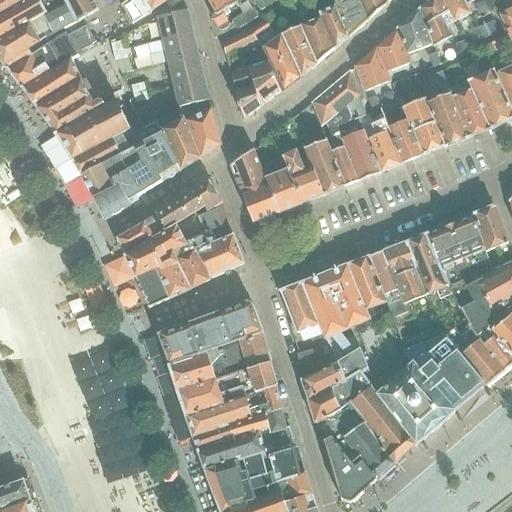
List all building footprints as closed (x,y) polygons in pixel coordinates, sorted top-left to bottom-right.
[(99,10),(92,0),(0,0),(0,16),(27,0),(66,0),(68,3),(78,22),(99,10)] [(45,15),(68,3),(66,0),(27,0),(0,16),(0,39),(29,23),(45,15)] [(126,0),(122,3),(135,22),(166,0),(171,7),(181,0),(126,0)] [(222,12),(237,3),(234,0),(207,0),(216,13),(211,16),(221,31),(230,25),(222,12)] [(261,9),(270,4),(268,0),(256,0),(261,9)] [(296,7),(290,0),(280,9),(285,15),(296,7)] [(349,36),(367,20),(359,0),(334,0),(336,4),(349,36)] [(359,0),(367,20),(386,5),(383,0),(359,0)] [(442,15),(449,11),(442,0),(428,0),(422,8),(421,9),(434,44),(435,46),(453,36),(442,15)] [(442,0),(449,11),(455,22),(472,13),(467,4),(465,0),(442,0)] [(248,1),(239,6),(243,13),(252,7),(248,1)] [(0,56),(6,64),(64,29),(78,22),(68,3),(45,15),(29,23),(0,39),(0,56)] [(322,16),(335,48),(349,36),(336,4),(320,11),(322,16)] [(248,22),(258,16),(253,7),(252,7),(243,13),(248,22)] [(511,40),(511,7),(500,14),(511,40)] [(163,40),(194,32),(188,9),(157,17),(163,40)] [(408,54),(434,44),(421,9),(399,29),(408,54)] [(243,25),(248,22),(243,13),(237,16),(243,25)] [(237,29),(243,25),(237,16),(232,20),(237,29)] [(318,63),(335,49),(335,48),(322,16),(302,24),(303,25),(318,63)] [(263,32),(270,28),(266,19),(258,24),(263,32)] [(479,27),(484,38),(492,34),(487,23),(479,27)] [(255,36),(263,32),(258,24),(251,29),(255,36)] [(302,76),(302,75),(318,63),(303,25),(287,31),(282,33),(302,76)] [(71,61),(98,46),(87,26),(69,35),(64,29),(6,64),(24,88),(71,61)] [(475,42),(484,38),(479,27),(471,31),(475,42)] [(257,40),(255,36),(251,29),(241,33),(247,44),(257,40)] [(378,47),(388,72),(411,63),(408,54),(399,29),(396,31),(392,34),(392,35),(378,47)] [(168,62),(199,55),(194,32),(163,40),(168,62)] [(226,55),(247,44),(241,33),(221,42),(226,55)] [(287,86),(302,76),(282,33),(262,47),(268,61),(281,90),(287,86)] [(498,40),(503,50),(509,48),(504,37),(498,40)] [(112,52),(126,49),(124,40),(110,43),(112,52)] [(461,55),(469,51),(465,40),(456,44),(461,55)] [(496,53),(503,50),(498,40),(491,42),(496,53)] [(496,53),(491,42),(483,46),(488,57),(496,53)] [(391,81),(388,72),(378,47),(375,50),(374,50),(370,53),(371,54),(356,66),(366,91),(391,81)] [(128,57),(126,49),(112,52),(114,61),(128,57)] [(434,67),(442,63),(437,52),(429,56),(434,67)] [(173,84),(204,77),(199,55),(168,62),(173,84)] [(71,61),(24,88),(38,107),(82,81),(71,61)] [(249,67),(262,105),(281,90),(268,61),(249,67)] [(482,75),(478,64),(464,69),(468,80),(491,128),(511,118),(511,106),(497,74),(495,70),(482,75)] [(245,117),(262,105),(249,67),(249,66),(231,73),(237,91),(235,92),(243,116),(245,117)] [(511,66),(497,74),(511,106),(511,66)] [(449,88),(443,70),(431,76),(436,90),(441,88),(444,95),(428,102),(446,146),(469,137),(449,88)] [(361,95),(351,71),(313,103),(322,126),(334,117),(339,133),(358,181),(382,173),(368,139),(360,118),(367,115),(360,96),(361,95)] [(191,104),(210,100),(204,77),(173,84),(179,107),(181,106),(191,104)] [(396,92),(407,88),(403,79),(392,84),(396,92)] [(469,137),(490,129),(491,128),(468,80),(449,88),(469,137)] [(57,134),(106,106),(102,98),(94,103),(82,81),(38,107),(57,134)] [(133,94),(146,90),(144,82),(131,85),(133,94)] [(148,99),(146,90),(133,94),(135,102),(148,99)] [(369,99),(373,110),(382,107),(377,96),(369,99)] [(428,102),(426,98),(403,108),(422,156),(445,146),(445,147),(446,146),(428,102)] [(130,127),(117,100),(106,106),(57,134),(72,158),(130,127)] [(197,116),(191,104),(181,106),(181,108),(201,159),(221,145),(212,108),(197,116)] [(403,108),(403,107),(384,115),(385,118),(403,164),(422,156),(403,108)] [(182,170),(201,159),(181,108),(157,119),(158,121),(164,132),(182,170)] [(382,173),(403,164),(385,118),(373,125),(377,135),(368,139),(382,173)] [(164,132),(158,121),(157,119),(135,129),(133,126),(130,127),(72,158),(83,175),(142,143),(142,142),(164,132)] [(142,142),(142,143),(165,181),(182,170),(164,132),(142,142)] [(346,186),(358,181),(339,133),(333,136),(338,149),(333,152),(346,186)] [(328,139),(305,148),(310,160),(324,195),(346,187),(346,186),(333,152),(328,139)] [(105,221),(131,206),(129,202),(165,181),(142,143),(83,175),(82,176),(105,221)] [(277,214),(280,213),(262,168),(255,149),(252,151),(252,150),(247,153),(248,154),(231,165),(237,180),(236,180),(238,185),(239,185),(243,195),(242,196),(253,223),(272,216),(272,217),(277,215),(277,214)] [(298,151),(284,157),(302,204),(324,196),(324,195),(310,160),(302,163),(298,151)] [(284,157),(262,168),(280,213),(302,205),(302,204),(284,157)] [(167,231),(177,225),(206,207),(208,212),(222,202),(222,201),(210,182),(157,215),(167,231)] [(214,242),(234,235),(222,202),(208,212),(198,216),(202,227),(207,230),(209,229),(214,242)] [(472,216),(489,256),(494,269),(511,261),(511,251),(496,206),(472,216)] [(126,255),(167,231),(157,215),(117,239),(126,255)] [(498,320),(497,317),(493,310),(477,281),(473,274),(471,275),(468,265),(489,256),(472,216),(428,234),(448,285),(459,307),(468,326),(476,337),(498,320)] [(186,243),(177,225),(167,231),(126,255),(137,278),(156,271),(156,273),(179,265),(177,260),(195,251),(198,256),(212,249),(211,244),(209,239),(202,236),(186,243)] [(431,293),(440,316),(459,307),(448,285),(428,234),(406,243),(407,244),(426,295),(431,293)] [(198,256),(210,280),(244,264),(234,235),(214,242),(211,244),(212,249),(198,256)] [(407,244),(384,252),(402,299),(388,304),(390,311),(393,319),(407,313),(404,304),(426,295),(407,244)] [(191,289),(210,281),(210,280),(198,256),(195,251),(177,260),(179,265),(191,289)] [(384,252),(370,258),(388,304),(402,299),(384,252)] [(370,319),(390,311),(388,304),(370,258),(370,257),(348,266),(370,319)] [(191,290),(191,289),(179,265),(156,273),(168,300),(191,290)] [(493,310),(511,296),(511,265),(494,274),(477,281),(493,310)] [(349,329),(370,320),(370,319),(348,266),(326,275),(349,329)] [(168,300),(156,273),(156,271),(137,278),(136,278),(150,308),(168,300)] [(327,339),(349,329),(326,275),(304,284),(321,324),(327,339)] [(298,333),(321,324),(304,284),(304,283),(281,292),(287,307),(298,333)] [(261,334),(264,333),(253,304),(249,300),(221,310),(221,311),(190,322),(158,333),(170,364),(236,342),(261,334)] [(511,317),(506,310),(497,317),(498,320),(500,324),(493,329),(511,353),(511,317)] [(476,337),(505,370),(511,364),(511,353),(493,329),(500,324),(498,320),(476,337)] [(476,337),(468,326),(448,340),(486,385),(505,370),(476,337)] [(245,370),(269,362),(261,334),(236,342),(245,370)] [(424,374),(456,411),(473,396),(486,385),(448,340),(444,336),(404,351),(414,362),(424,374)] [(178,391),(238,372),(245,370),(236,342),(170,364),(178,391)] [(304,370),(320,365),(315,349),(299,353),(304,370)] [(382,391),(365,369),(358,350),(338,362),(338,363),(345,381),(361,372),(416,445),(416,446),(457,412),(456,411),(424,374),(414,362),(382,391)] [(276,386),(276,385),(269,362),(245,370),(252,394),(276,386)] [(338,363),(301,379),(309,401),(339,384),(345,381),(338,363)] [(186,416),(245,396),(252,394),(245,370),(238,372),(178,391),(186,416)] [(395,464),(416,445),(361,372),(345,381),(339,384),(352,403),(395,463),(395,464)] [(319,421),(352,403),(339,384),(309,401),(316,423),(319,421)] [(245,396),(252,418),(259,415),(282,408),(276,386),(252,394),(245,396)] [(230,425),(252,418),(245,396),(186,416),(193,437),(194,437),(230,425)] [(395,463),(352,403),(319,421),(325,441),(333,438),(355,467),(362,462),(377,480),(395,463)] [(287,427),(282,408),(252,418),(230,425),(233,434),(224,437),(226,441),(200,450),(199,451),(207,470),(263,454),(264,458),(268,457),(296,448),(290,427),(287,427)] [(200,450),(226,441),(224,437),(233,434),(230,425),(194,437),(200,450)] [(355,467),(333,438),(325,441),(324,441),(342,500),(351,503),(377,480),(362,462),(355,467)] [(264,458),(272,484),(304,474),(296,448),(268,457),(264,458)] [(272,484),(264,458),(263,454),(207,470),(222,511),(226,511),(270,496),(267,486),(272,484)] [(282,492),(286,503),(312,494),(306,474),(304,474),(272,484),(267,486),(270,496),(282,492)] [(0,511),(34,511),(23,482),(0,489),(0,511)] [(288,511),(286,503),(282,492),(270,496),(226,511),(288,511)] [(318,511),(312,494),(286,503),(288,511),(318,511)]
